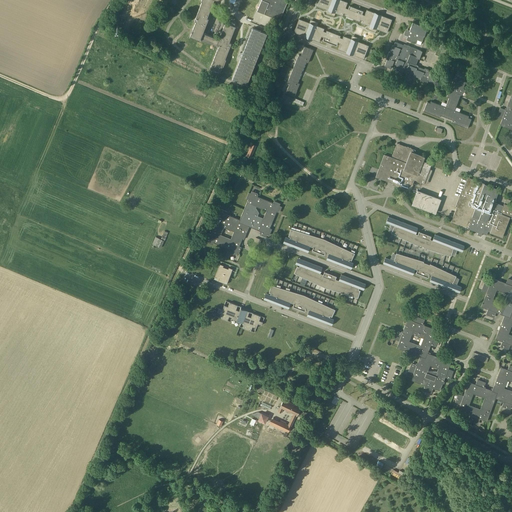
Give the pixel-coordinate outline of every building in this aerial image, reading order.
[(220,39),(203,33),(209,18),(207,17),(214,0),(219,0),(221,1),(220,0),(200,0),(202,1),(194,20),(196,20),(190,36),(200,40),(200,39),(219,46),(210,68),(214,70),(213,72),(218,74),(218,72),(220,72),(222,66),(224,66),(226,60),(225,59),(231,44),(229,43),(236,27),(234,26),(235,24),(230,22),(229,24),(226,23),(220,39)] [(262,0),(258,11),(277,19),(280,21),(288,0),(262,0)] [(341,0),(319,0),(317,6),(342,15),(343,13),(346,14),(345,16),(359,21),(360,19),(363,20),(362,23),(387,33),(392,19),(390,19),(378,14),(367,10),(365,15),(362,14),(363,11),(359,9),(353,7),(349,6),(348,9),(345,8),(348,2),(341,0)] [(188,25),(173,19),(165,39),(181,45),(188,25)] [(356,56),(364,59),(369,45),(343,36),(343,38),(340,37),(340,36),(327,30),(326,32),(323,31),(324,28),(299,19),(294,32),(301,35),(309,38),(319,42),(321,36),(324,37),(323,40),(327,42),(332,44),(337,46),(338,42),(341,43),(338,49),(350,53),(356,56)] [(424,36),(428,28),(413,22),(410,31),(408,36),(407,39),(416,43),(417,40),(422,41),(424,36)] [(264,35),(249,29),(229,80),(244,86),(264,35)] [(428,81),(434,83),(434,84),(437,76),(430,73),(429,69),(425,68),(423,69),(419,67),(418,65),(416,64),(419,58),(420,59),(423,51),(422,51),(422,50),(404,44),(403,45),(396,42),(395,46),(393,45),(390,51),(389,51),(386,58),(387,59),(385,66),(392,68),(394,63),(396,64),(395,67),(400,69),(400,70),(407,73),(407,72),(414,74),(414,76),(421,79),(420,80),(427,82),(428,81)] [(211,55),(185,45),(178,63),(205,74),(211,55)] [(313,50),(305,46),(301,56),(298,55),(287,82),(289,83),(285,93),(294,96),(299,84),(297,83),(299,78),(306,62),(308,63),(313,50)] [(452,120),(451,122),(467,128),(471,119),(468,118),(469,116),(454,110),(460,95),(461,95),(464,89),(463,88),(465,82),(464,81),(465,78),(455,74),(447,97),(449,98),(445,107),(431,101),(430,103),(427,101),(423,111),(439,117),(440,115),(452,120)] [(323,103),(327,104),(329,96),(315,92),(309,111),(320,114),(323,103)] [(511,95),(506,110),(501,108),(498,116),(503,118),(500,125),(511,129),(511,148),(511,150),(511,95)] [(296,110),(290,124),(310,131),(312,126),(315,127),(317,127),(319,132),(323,131),(323,130),(322,125),(328,122),(325,115),(322,114),(307,119),(304,118),(306,114),(296,110)] [(252,143),(246,156),(251,158),(256,145),(252,143)] [(398,143),(396,146),(392,158),(384,155),(377,173),(387,177),(386,178),(397,182),(395,186),(399,188),(404,175),(414,179),(424,183),(431,164),(422,161),(424,157),(414,153),(416,150),(398,143)] [(410,192),(413,183),(414,179),(404,175),(399,188),(410,192)] [(467,179),(467,180),(457,207),(451,222),(468,229),(469,228),(485,184),(484,184),(484,186),(482,185),(483,183),(480,182),(479,184),(467,179)] [(482,233),(487,234),(488,231),(501,236),(508,217),(511,218),(511,216),(511,205),(504,203),(503,206),(501,205),(501,204),(498,203),(497,204),(493,202),(498,189),(485,184),(469,228),(478,231),(477,234),(481,236),(482,233)] [(433,197),(417,191),(413,203),(428,209),(427,210),(435,213),(440,199),(433,197)] [(252,194),(249,192),(246,198),(248,198),(240,220),(226,214),(227,212),(224,211),(222,210),(221,212),(218,211),(216,216),(218,217),(211,234),(209,233),(207,238),(209,239),(208,242),(212,244),(213,242),(231,249),(230,252),(235,254),(236,252),(239,253),(241,248),(239,247),(248,226),(261,231),(261,233),(265,235),(266,233),(269,235),(272,230),(270,229),(277,211),(279,212),(281,207),(279,206),(280,203),(275,201),(274,203),(257,196),(258,194),(252,192),(252,194)] [(418,227),(388,216),(386,222),(394,226),(391,233),(417,245),(418,244),(424,247),(423,248),(451,256),(454,248),(462,252),(464,245),(435,234),(433,240),(430,239),(431,236),(419,231),(418,234),(415,233),(418,227)] [(290,238),(286,236),(283,243),(307,252),(310,246),(313,247),(312,250),(324,255),(326,252),(329,253),(327,260),(351,269),(353,262),(349,261),(350,260),(351,260),(355,253),(324,239),(291,229),(288,236),(290,237),(290,238)] [(164,240),(155,236),(152,244),(161,248),(164,240)] [(394,260),(385,257),(383,263),(412,275),(415,269),(417,270),(416,273),(428,277),(429,274),(432,275),(430,281),(459,293),(461,286),(453,283),(456,276),(430,264),(430,265),(424,262),(424,261),(396,253),(394,260)] [(322,267),(298,257),(296,264),(300,265),(299,267),(297,266),(294,273),(325,288),(358,298),(360,290),(359,290),(359,288),(363,290),(366,283),(341,274),(339,280),(335,279),(337,276),(324,271),(323,274),(320,273),(322,267)] [(218,280),(224,283),(227,284),(233,269),(229,267),(228,269),(223,267),(224,265),(220,264),(214,279),(218,280)] [(511,310),(511,280),(508,279),(506,284),(492,278),(490,285),(485,283),(482,291),(486,292),(481,306),(488,309),(486,314),(494,317),(495,312),(505,316),(496,339),(502,341),(500,346),(508,349),(510,344),(511,345),(511,312),(511,310)] [(270,294),(266,293),(264,299),(288,309),(290,302),(294,304),(293,307),(305,311),(306,308),(309,310),(307,316),(331,325),(334,319),(330,317),(330,316),(332,317),(335,310),(304,295),(271,285),(269,293),(271,293),(270,294)] [(248,316),(249,312),(241,308),(241,307),(241,306),(239,311),(236,310),(238,305),(230,302),(228,306),(224,305),(222,310),(219,308),(217,312),(221,313),(219,317),(227,321),(229,316),(232,317),(232,318),(244,323),(243,328),(251,331),(252,326),(256,328),(258,324),(262,325),(263,322),(259,320),(261,316),(253,313),(251,317),(248,316)] [(407,319),(402,333),(398,332),(395,339),(399,341),(397,347),(420,356),(417,366),(412,364),(409,371),(414,373),(411,380),(425,385),(423,389),(431,392),(433,388),(439,390),(445,376),(449,378),(452,370),(448,369),(450,362),(427,353),(430,344),(435,346),(438,338),(433,337),(436,330),(422,325),(424,320),(416,317),(414,322),(407,319)] [(488,358),(485,357),(474,352),(472,357),(486,363),(488,358)] [(476,385),(469,382),(464,396),(458,394),(455,402),(460,404),(458,410),(470,415),(472,416),(470,421),(478,425),(480,419),(486,421),(495,397),(504,401),(503,405),(510,408),(511,404),(511,403),(511,366),(509,366),(508,370),(501,368),(492,391),(483,388),(485,383),(477,381),(476,385)] [(293,414),(292,415),(295,416),(296,415),(298,416),(302,407),(283,399),(278,412),(281,413),(283,409),(285,410),(285,411),(290,413),(291,413),(293,414)] [(268,416),(261,413),(259,417),(259,418),(258,420),(265,423),(268,416)] [(268,424),(285,431),(285,432),(286,431),(288,432),(291,426),(292,425),(289,423),(288,425),(286,423),(286,422),(280,420),(279,422),(271,418),(268,424)] [(499,469),(458,447),(450,463),(491,484),(499,469)]
